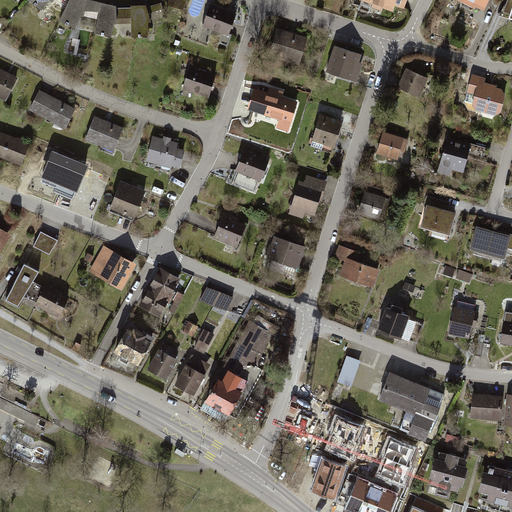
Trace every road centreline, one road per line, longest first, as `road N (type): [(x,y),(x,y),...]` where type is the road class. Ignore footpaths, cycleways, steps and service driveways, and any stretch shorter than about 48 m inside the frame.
road 1 (residential): [(304,314),(391,42)]
road 2 (residential): [(218,135),(101,98),(0,48)]
road 3 (residential): [(304,314),(442,368),(511,376)]
road 4 (secondary): [(87,381),(249,473)]
road 5 (residential): [(249,473),(293,371),(304,314)]
road 6 (residential): [(0,190),(157,252)]
road 7 (residential): [(157,252),(304,314)]
road 8 (residential): [(87,381),(157,252)]
road 9 (residential): [(218,135),(262,1)]
road 10 (residential): [(391,42),(262,1)]
road 11 (residential): [(157,252),(218,135)]
